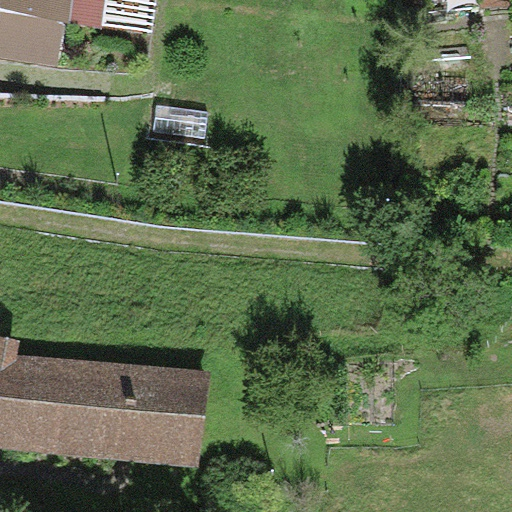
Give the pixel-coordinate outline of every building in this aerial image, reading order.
[(0,0),(0,57),(57,65),(63,23),(105,28),(108,0),(0,0)] [(511,0),(481,0),(482,10),(511,7),(511,0)] [(459,83),(396,82),(396,100),(459,101),(459,83)] [(218,94),(152,85),(145,139),(211,148),(218,94)] [(25,345),(0,340),(0,450),(198,474),(211,374),(21,359),(25,345)]
